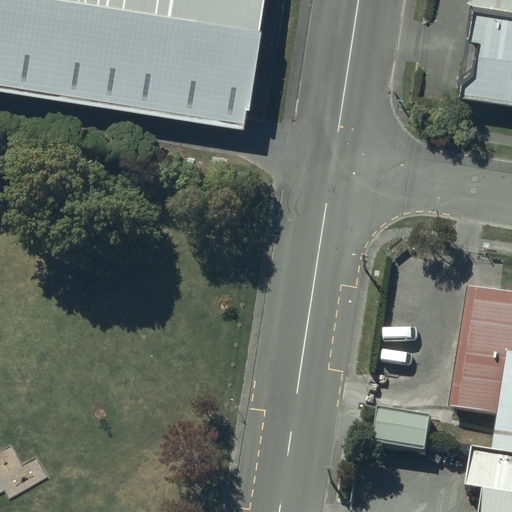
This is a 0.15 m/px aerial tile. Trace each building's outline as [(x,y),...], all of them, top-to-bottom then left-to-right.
[(0,0),(0,63),(236,100),(251,0),(0,0)] [(511,0),(464,0),(454,74),(511,83),(511,0)] [(506,354),(511,354),(511,294),(468,287),(449,408),(497,416),(506,354)] [(497,416),(491,457),(511,460),(511,354),(506,354),(497,416)] [(426,456),(431,420),(377,413),(372,447),(426,456)] [(511,511),(511,460),(491,457),(474,455),(468,491),(482,493),(479,511),(511,511)]
